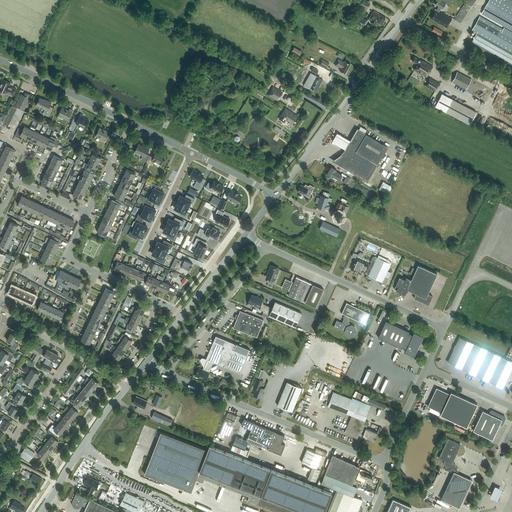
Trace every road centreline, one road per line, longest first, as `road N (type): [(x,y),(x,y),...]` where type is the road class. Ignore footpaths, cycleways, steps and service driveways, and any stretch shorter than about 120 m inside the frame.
road 1 (unclassified): [(426,367),(443,329),(266,246)]
road 2 (unclassified): [(383,462),(165,373)]
road 3 (tertiary): [(275,196),(403,21)]
road 4 (unclassified): [(165,373),(266,246)]
road 5 (unknown): [(81,446),(220,511)]
road 6 (tertiary): [(40,511),(127,387)]
road 7 (tertiary): [(131,123),(0,59)]
road 8 (residential): [(0,457),(74,351)]
road 9 (unclassified): [(511,80),(403,21)]
